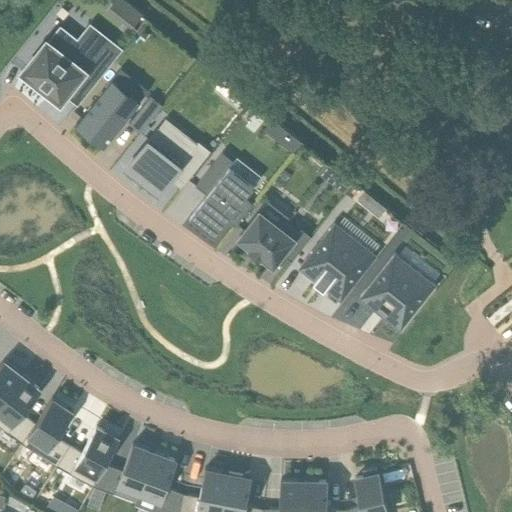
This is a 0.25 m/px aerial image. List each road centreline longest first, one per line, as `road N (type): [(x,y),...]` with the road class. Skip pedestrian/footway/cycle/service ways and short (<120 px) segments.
road 1 (residential): [(0,125),(36,125),(212,269),(328,338),(427,382)]
road 2 (residential): [(414,436),(397,428),(287,445),(200,430),(138,409),(0,312)]
